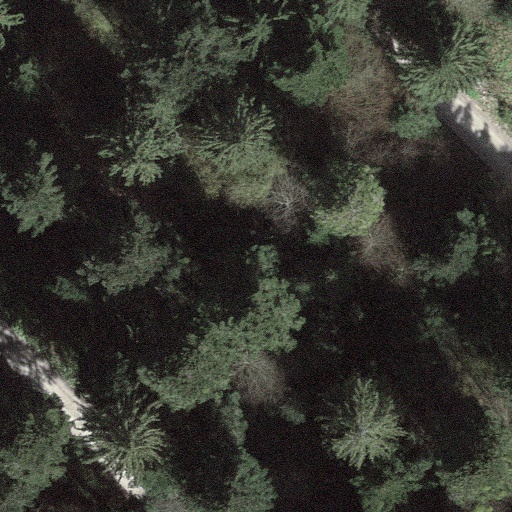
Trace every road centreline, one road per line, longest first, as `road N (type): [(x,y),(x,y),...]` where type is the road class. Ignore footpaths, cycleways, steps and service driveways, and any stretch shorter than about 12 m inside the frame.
road 1 (unclassified): [(0,329),(168,511)]
road 2 (unclassified): [(511,163),(327,0)]
